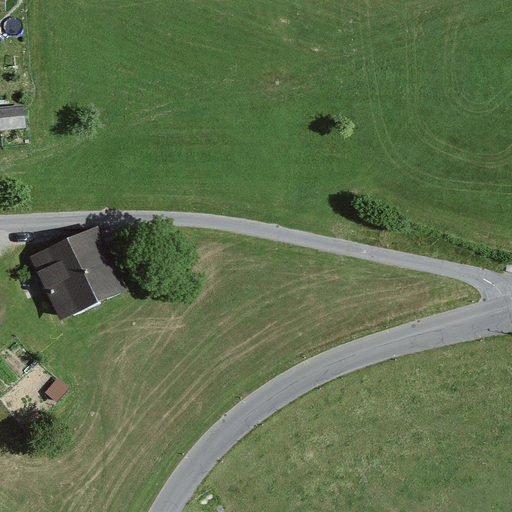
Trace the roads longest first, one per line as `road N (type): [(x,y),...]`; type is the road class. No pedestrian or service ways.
road 1 (unclassified): [(511,292),(452,268),(193,219),(0,227)]
road 2 (tertiary): [(511,310),(335,364),(286,389),(231,428),(167,511)]
